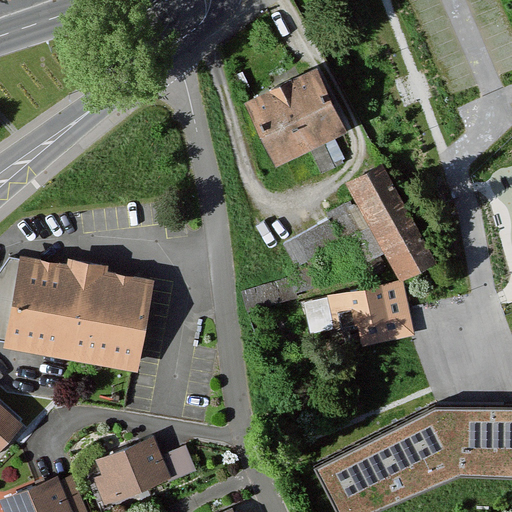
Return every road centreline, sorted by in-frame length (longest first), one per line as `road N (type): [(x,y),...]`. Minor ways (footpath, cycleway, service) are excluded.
road 1 (residential): [(172,47),(216,213),(244,432),(277,511)]
road 2 (tertiary): [(0,185),(172,47)]
